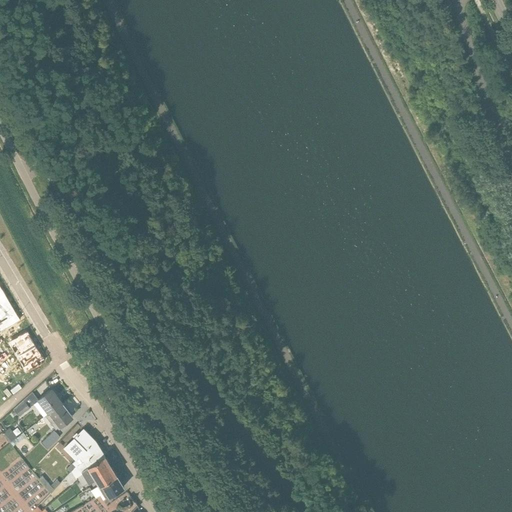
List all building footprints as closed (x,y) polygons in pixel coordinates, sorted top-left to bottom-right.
[(0,304),(11,298),(2,283),(0,284),(0,304)] [(11,298),(0,304),(0,324),(0,325),(20,314),(11,298)] [(26,324),(7,336),(16,351),(35,339),(26,324)] [(35,339),(16,351),(25,366),(45,355),(35,339)] [(45,410),(62,397),(51,383),(37,393),(32,386),(13,403),(15,405),(11,408),(13,411),(17,408),(19,410),(30,402),(29,401),(33,398),(43,411),(45,410)] [(62,397),(45,410),(55,423),(72,411),(62,397)] [(2,427),(10,437),(16,432),(9,422),(2,427)] [(75,454),(95,436),(94,435),(93,436),(87,430),(88,429),(83,424),(63,442),(75,454)] [(53,425),(40,437),(47,443),(59,431),(53,425)] [(16,432),(10,437),(13,441),(25,431),(22,427),(16,432)] [(81,465),(104,451),(95,436),(75,454),(66,463),(70,466),(71,465),(74,472),(82,468),(81,465)] [(27,451),(23,453),(30,462),(33,460),(27,451)] [(99,481),(116,471),(104,451),(81,465),(82,468),(88,477),(94,473),(99,481)] [(41,470),(38,473),(50,487),(59,477),(56,474),(50,480),(41,470)] [(103,495),(123,482),(116,471),(99,481),(91,486),(95,493),(99,490),(103,495)]
